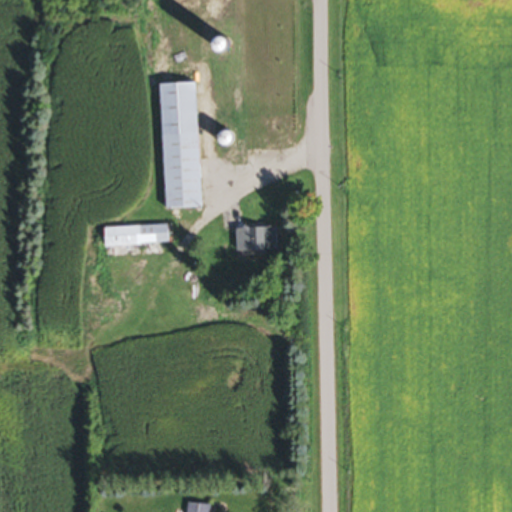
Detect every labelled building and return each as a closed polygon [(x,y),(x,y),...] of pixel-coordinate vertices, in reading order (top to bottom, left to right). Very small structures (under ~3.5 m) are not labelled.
[(226,5),(229,84),(258,84),(255,4),(226,5)] [(155,87),(160,213),(197,211),(192,86),(155,87)] [(232,91),(232,102),(251,102),(251,91),(232,91)] [(256,154),(255,110),(228,110),(229,154),(256,154)] [(106,230),(107,249),(172,247),(171,228),(106,230)] [(240,229),(240,252),(283,252),(283,229),(240,229)]
